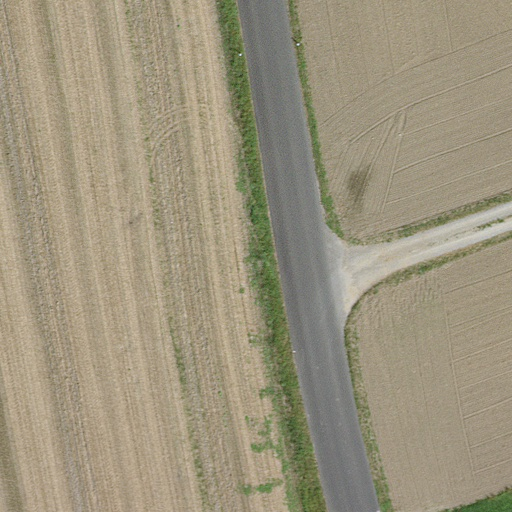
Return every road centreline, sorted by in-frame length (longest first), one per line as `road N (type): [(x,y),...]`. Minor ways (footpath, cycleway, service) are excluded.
road 1 (tertiary): [(260,0),(349,511)]
road 2 (track): [(307,277),(511,199)]
